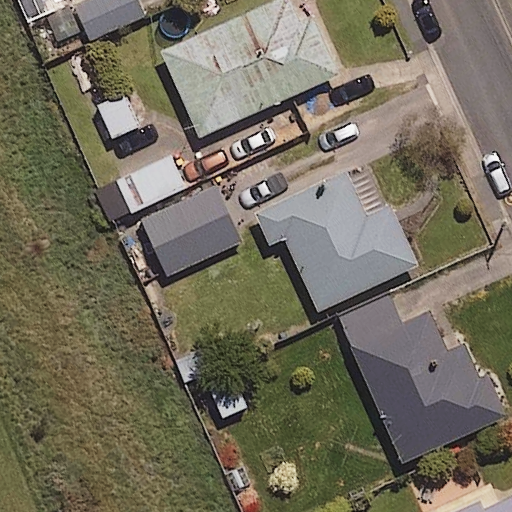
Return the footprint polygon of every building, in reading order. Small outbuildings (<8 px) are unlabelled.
[(147,18),(139,0),(96,0),(74,10),(88,44),(147,18)] [(299,20),(290,0),(270,0),(159,50),(198,138),(338,75),(310,15),(299,20)] [(138,131),(125,96),(99,107),(111,141),(138,131)] [(187,190),(171,157),(116,184),(132,217),(187,190)] [(346,170),(253,212),(268,245),(284,237),(317,310),(417,265),(388,203),(366,213),(346,170)] [(242,244),(216,189),(141,225),(167,279),(242,244)] [(401,322),(389,295),(338,318),(401,461),(504,416),(486,375),(478,379),(463,345),(446,352),(428,310),(401,322)] [(511,511),(511,497),(481,511),(477,503),(456,511),(511,511)]
